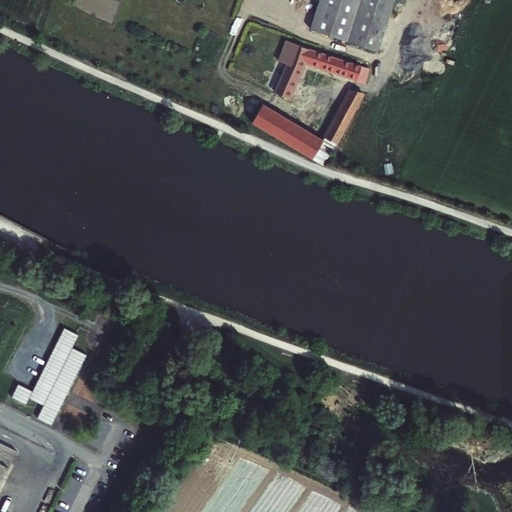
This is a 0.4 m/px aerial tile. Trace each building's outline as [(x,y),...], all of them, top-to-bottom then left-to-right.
[(322,0),(312,30),(379,53),(396,0),(322,0)] [(287,98),(307,63),(357,79),(358,82),(364,85),(370,76),(367,74),(370,67),(299,44),(295,51),(276,45),(256,82),(287,98)] [(364,85),(358,82),(355,86),(364,96),(364,85)] [(331,151),(336,144),(340,147),(365,97),(364,96),(355,86),(352,89),(325,136),(279,112),(282,107),(268,100),(256,122),(316,157),(321,146),(331,151)] [(83,340),(67,332),(37,396),(22,389),(16,402),(30,408),(33,402),(47,409),(42,423),(56,429),(90,359),(77,353),(83,340)]
